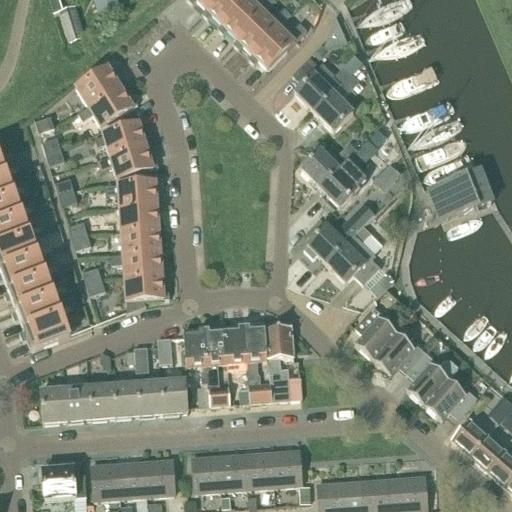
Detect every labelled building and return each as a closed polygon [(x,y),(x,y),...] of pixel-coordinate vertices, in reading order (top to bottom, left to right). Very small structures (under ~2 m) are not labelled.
[(60,16),(62,15),(57,0),(47,0),(53,18),(60,16)] [(99,17),(109,14),(104,0),(96,0),(94,1),(99,17)] [(115,0),(104,0),(109,14),(119,10),(115,0)] [(187,0),(186,2),(193,9),(197,5),(206,14),(219,0),(187,0)] [(221,29),(248,2),(249,0),(219,0),(206,14),(202,17),(208,24),(212,20),(221,29)] [(236,44),(263,17),(276,5),(270,0),(267,0),(257,11),(248,2),(221,29),(217,33),(224,39),(227,35),(236,44)] [(86,42),(76,11),(62,15),(60,16),(70,47),(86,42)] [(252,59),(279,32),(291,20),(284,13),(272,26),(263,17),(236,44),(233,48),(239,54),(243,50),(252,59)] [(347,47),(335,20),(324,51),(328,55),(347,47)] [(258,65),(268,75),(307,35),(300,29),(288,41),(279,32),(252,59),(248,63),(255,69),(258,65)] [(294,98),(314,117),(333,97),(314,78),(320,71),(310,62),(293,79),(303,89),(294,98)] [(340,90),(351,79),(342,71),(332,82),(340,90)] [(75,92),(88,112),(120,92),(121,93),(125,90),(120,82),(116,85),(108,72),(75,92)] [(358,73),(352,79),(359,86),(365,80),(358,73)] [(340,104),(347,97),(358,86),(351,79),(340,90),(333,97),(340,104)] [(128,105),(121,93),(120,92),(88,112),(78,119),(83,127),(93,120),(101,133),(138,110),(133,102),(128,105)] [(353,117),(340,104),(333,97),(314,117),(333,137),(353,117)] [(35,126),(39,138),(54,133),(50,121),(35,126)] [(102,139),(109,162),(146,151),(151,150),(149,141),(143,142),(139,128),(102,139)] [(45,159),(61,155),(57,143),(42,147),(45,159)] [(366,146),(357,155),(365,163),(374,154),(366,146)] [(339,158),(347,165),(357,155),(349,147),(339,158)] [(150,165),(146,151),(109,162),(117,185),(158,172),(155,163),(150,165)] [(339,173),(320,153),(300,173),(320,193),(339,173)] [(61,155),(45,159),(49,171),(65,167),(61,155)] [(320,193),(339,212),(359,192),(367,184),(355,173),(365,163),(357,155),(347,165),(339,173),(320,193)] [(390,168),(372,185),(383,196),(400,178),(390,168)] [(491,207),(478,173),(427,193),(438,219),(474,204),(477,212),(491,207)] [(0,206),(16,201),(8,181),(0,183),(0,206)] [(58,200),(74,196),(70,183),(54,188),(58,200)] [(119,214),(157,211),(163,210),(162,201),(157,202),(155,187),(105,190),(106,200),(118,199),(119,214)] [(74,196),(58,200),(62,212),(77,207),(74,196)] [(16,201),(0,206),(0,229),(24,221),(16,201)] [(319,261),(326,269),(374,220),(363,209),(340,233),(341,233),(336,239),(326,229),(307,249),(308,251),(304,255),(315,266),(319,261)] [(121,237),(159,234),(164,234),(164,224),(158,225),(157,211),(119,214),(121,237)] [(0,252),(31,240),(24,221),(0,229),(0,252)] [(72,244),(87,239),(84,227),(68,232),(72,244)] [(371,238),(364,231),(326,269),(346,288),(353,280),(363,290),(380,273),(370,263),(372,260),(360,248),(371,238)] [(122,260),(160,257),(166,257),(165,248),(160,248),(159,234),(121,237),(122,260)] [(87,239),(72,244),(76,256),(91,251),(87,239)] [(31,240),(0,252),(0,275),(39,260),(31,240)] [(124,283),(162,280),(168,280),(167,271),(161,271),(160,257),(122,260),(110,260),(111,270),(123,269),(124,283)] [(39,260),(0,275),(0,285),(3,285),(7,296),(47,280),(39,260)] [(86,289),(102,285),(98,273),(82,277),(86,289)] [(55,300),(47,280),(7,296),(3,297),(7,306),(11,305),(15,316),(55,300)] [(163,294),(162,280),(124,283),(126,317),(125,317),(126,319),(146,311),(145,310),(144,310),(144,306),(169,304),(169,294),(163,294)] [(378,284),(370,292),(378,300),(386,292),(378,284)] [(102,285),(86,289),(90,301),(105,297),(102,285)] [(55,300),(15,316),(11,317),(15,326),(19,325),(23,335),(63,320),(55,300)] [(373,311),(354,333),(363,341),(356,349),(355,348),(354,349),(372,365),(396,338),(379,323),(382,319),(373,311)] [(71,341),(63,320),(23,335),(19,337),(23,346),(27,344),(31,356),(71,341)] [(257,366),(268,365),(266,333),(264,329),(243,331),(249,408),(271,406),(270,388),(261,388),(261,384),(259,384),(257,366)] [(240,409),(249,408),(243,331),(222,333),(226,368),(237,367),(240,395),(239,395),(240,409)] [(266,333),(268,365),(270,388),(271,406),(301,405),(299,383),(289,383),(288,374),(280,375),(279,364),(293,362),(291,332),(266,333)] [(397,371),(406,379),(425,357),(416,349),(413,353),(408,348),(413,342),(412,336),(407,332),(401,332),(396,338),(372,365),(390,381),(391,380),(390,379),(397,371)] [(221,391),(220,387),(218,369),(226,368),(222,333),(203,334),(209,411),(229,410),(228,391),(221,391)] [(199,412),(209,411),(203,334),(183,336),(186,371),(202,370),(203,375),(201,375),(202,388),(201,388),(201,392),(197,392),(199,412)] [(172,368),(170,343),(157,344),(159,369),(172,368)] [(134,356),(133,356),(134,368),(135,368),(136,378),(149,377),(147,352),(134,353),(134,356)] [(100,356),(102,374),(110,373),(109,360),(103,356),(100,356)] [(127,369),(134,368),(133,356),(126,356),(127,369)] [(448,384),(448,383),(457,373),(450,366),(443,366),(436,374),(431,369),(434,365),(425,357),(406,379),(414,387),(407,395),(407,394),(406,395),(424,411),(448,384)] [(88,387),(86,366),(77,367),(79,388),(88,387)] [(185,384),(160,386),(163,420),(187,419),(185,384)] [(465,399),(448,384),(424,411),(441,427),(442,426),(449,417),(458,425),(477,404),(468,395),(465,399)] [(160,386),(136,388),(139,422),(163,420),(160,386)] [(136,388),(113,390),(115,424),(139,422),(136,388)] [(113,390),(88,392),(91,426),(115,424),(113,390)] [(88,392),(64,393),(67,427),(91,426),(88,392)] [(43,429),(67,427),(64,393),(40,395),(43,429)] [(511,411),(511,408),(505,402),(497,412),(505,419),(511,411)] [(511,434),(511,416),(500,430),(510,437),(511,434)] [(451,445),(469,461),(487,440),(469,424),(451,445)] [(505,456),(487,440),(469,461),(486,476),(505,456)] [(299,455),(272,457),(274,493),(301,491),(299,455)] [(511,483),(511,461),(505,456),(486,476),(504,492),(511,483)] [(272,457),(245,459),(248,495),(274,493),(272,457)] [(245,459),(218,461),(221,496),(248,495),(245,459)] [(194,498),(221,496),(218,461),(192,463),(194,498)] [(172,465),(145,467),(147,501),(175,499),(172,465)] [(145,467),(118,469),(121,504),(147,501),(145,467)] [(121,504),(118,469),(91,471),(94,506),(121,504)] [(73,472),(42,474),(44,504),(86,501),(85,480),(74,480),(73,472)] [(426,511),(424,482),(397,484),(399,511),(426,511)] [(399,511),(397,484),(371,486),(372,511),(399,511)] [(372,511),(371,486),(344,487),(345,511),(372,511)] [(318,511),(345,511),(344,487),(317,489),(318,511)] [(310,491),(298,492),(299,509),(310,508),(310,491)] [(229,511),(229,501),(221,502),(221,511),(229,511)] [(247,501),(247,511),(256,511),(256,501),(247,501)]
